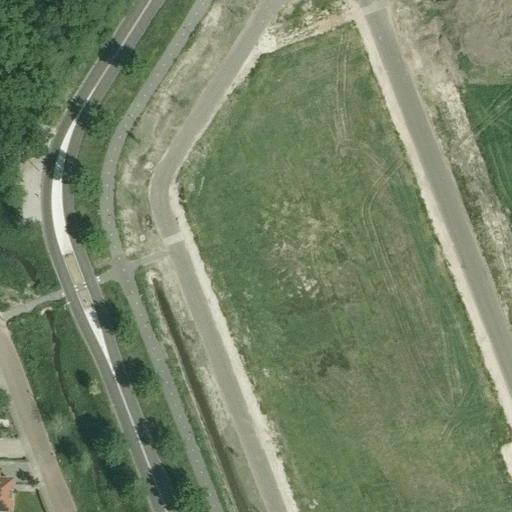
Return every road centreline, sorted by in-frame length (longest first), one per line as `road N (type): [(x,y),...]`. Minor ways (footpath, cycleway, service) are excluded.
road 1 (residential): [(275,0),(169,173),(164,204),(277,511)]
road 2 (tertiary): [(165,511),(79,287),(57,204),(73,121),(151,0)]
road 3 (residential): [(368,0),(511,381)]
road 4 (residential): [(64,511),(0,340)]
